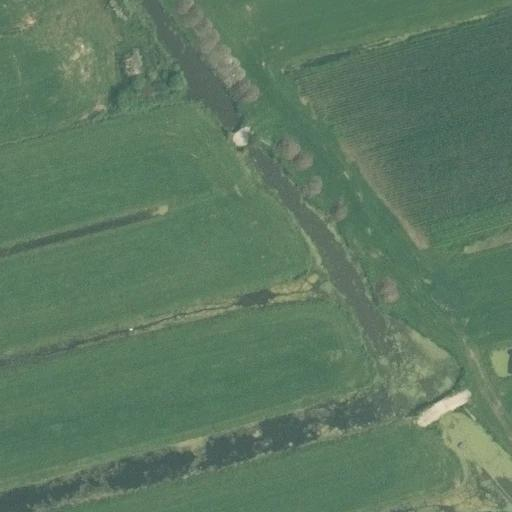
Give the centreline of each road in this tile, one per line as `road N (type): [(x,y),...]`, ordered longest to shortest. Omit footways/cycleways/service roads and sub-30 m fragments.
road 1 (track): [(511,429),(485,389),(398,124),(384,22),(410,0)]
road 2 (track): [(0,216),(232,144),(390,72)]
road 3 (track): [(160,511),(370,460),(428,420)]
